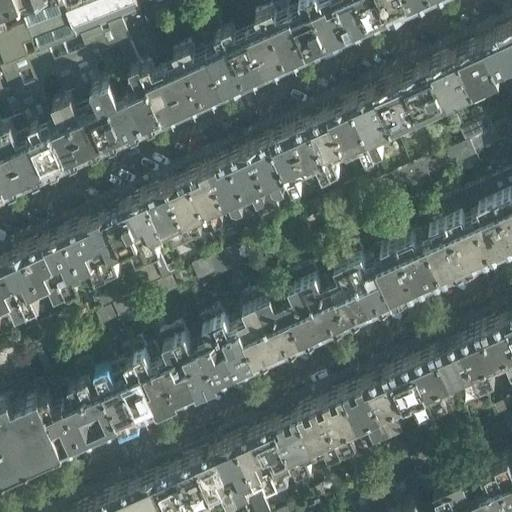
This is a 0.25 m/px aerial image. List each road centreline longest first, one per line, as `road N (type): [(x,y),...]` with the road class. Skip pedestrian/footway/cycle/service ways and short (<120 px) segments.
road 1 (residential): [(511,277),(0,511)]
road 2 (residential): [(0,217),(476,0)]
